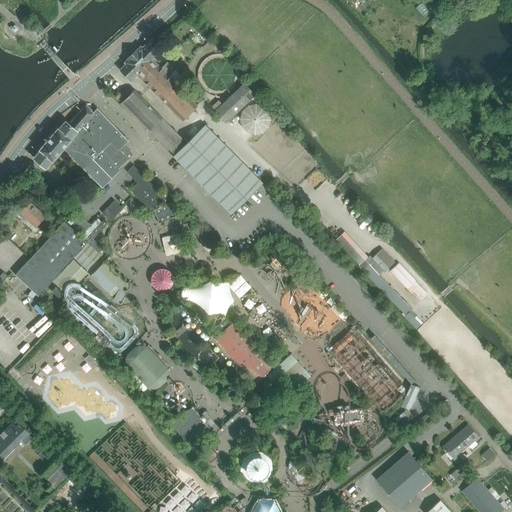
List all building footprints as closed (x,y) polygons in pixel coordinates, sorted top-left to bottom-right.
[(198,106),(169,76),(175,70),(167,62),(161,68),(158,65),(158,64),(154,60),(160,54),(149,43),(142,49),(141,47),(137,51),(133,55),(190,114),(198,106)] [(228,49),(222,43),(218,47),(224,53),(228,49)] [(190,114),(133,55),(129,59),(125,63),(127,64),(121,70),(131,80),(137,74),(182,121),(190,114)] [(226,123),(254,97),(255,95),(244,84),(215,111),(226,123)] [(134,90),(122,102),(150,130),(170,150),(182,138),(141,97),(134,90)] [(40,150),(33,158),(34,158),(39,163),(46,169),(51,163),(53,161),(64,148),(83,168),(102,188),(120,170),(118,169),(133,154),(124,145),(127,142),(125,141),(121,142),(117,139),(119,134),(118,133),(119,132),(110,123),(102,115),(97,109),(93,113),(86,105),(85,106),(69,124),(65,121),(59,129),(58,128),(50,137),(46,142),(41,148),(39,150),(40,150)] [(182,138),(170,150),(174,155),(173,157),(230,214),(231,215),(263,183),(256,176),(205,126),(187,144),(182,138)] [(165,199),(144,177),(133,166),(128,172),(133,177),(138,183),(131,190),(152,211),(159,204),(162,201),(165,199)] [(29,201),(19,212),(33,224),(42,232),(51,221),(32,204),(29,201)] [(111,221),(123,209),(114,201),(102,213),(111,221)] [(90,225),(80,216),(80,215),(75,221),(71,218),(68,222),(82,235),(89,227),(91,225),(90,225)] [(215,243),(191,218),(185,224),(205,244),(207,242),(211,247),(215,243)] [(103,249),(94,239),(108,224),(103,220),(93,231),(89,227),(82,235),(81,236),(87,242),(74,257),(87,270),(101,255),(99,253),(103,249)] [(43,291),(74,257),(87,242),(81,236),(70,227),(64,221),(30,259),(16,275),(38,296),(39,295),(42,298),(46,294),(43,291)] [(368,258),(352,240),(343,248),(359,266),(368,258)] [(382,249),(372,258),(372,259),(383,271),(384,272),(395,262),(382,249)] [(383,271),(372,259),(372,258),(370,256),(368,258),(359,266),(358,266),(362,271),(368,264),(379,275),(383,271)] [(68,295),(85,277),(88,274),(73,260),(62,272),(53,281),(68,295)] [(128,284),(102,261),(89,276),(113,299),(113,300),(121,304),(122,303),(121,302),(126,292),(127,292),(128,292),(128,291),(127,290),(126,290),(128,284)] [(412,310),(379,275),(368,264),(362,271),(375,285),(402,312),(401,314),(416,329),(422,323),(411,311),(412,310)] [(428,294),(415,280),(399,264),(392,270),(409,287),(422,300),(428,294)] [(186,289),(182,293),(182,299),(195,304),(201,307),(204,310),(207,313),(210,314),(213,314),(216,313),(218,314),(221,314),(223,316),(226,316),(227,311),(229,307),(231,303),(234,301),(234,299),(231,295),(230,290),(230,287),(230,283),(224,283),(220,282),(216,281),(212,280),(205,284),(198,286),(195,288),(190,289),(186,289)] [(64,295),(56,287),(52,291),(60,299),(64,295)] [(275,366),(261,351),(235,321),(234,321),(215,338),(246,373),(249,376),(255,383),(275,366)] [(169,369),(147,347),(140,345),(135,347),(128,354),(125,358),(127,367),(147,390),(152,391),(159,389),(167,382),(169,376),(169,369)] [(234,396),(236,392),(229,388),(227,392),(234,396)] [(211,430),(193,408),(194,407),(193,406),(192,407),(191,408),(176,421),(172,423),(193,448),(197,445),(212,432),(213,431),(212,430),(211,430)] [(0,457),(19,438),(24,443),(31,436),(18,422),(14,426),(12,423),(4,432),(5,433),(3,436),(1,435),(0,435),(0,457)] [(477,444),(474,440),(478,437),(468,425),(443,447),(453,458),(468,445),(472,449),(477,444)] [(487,461),(495,454),(489,448),(482,455),(487,461)] [(400,507),(432,479),(408,452),(376,480),(400,507)] [(459,475),(455,470),(451,474),(455,479),(459,475)] [(499,511),(504,509),(483,484),(477,478),(462,492),(479,511),(499,511)] [(282,511),(275,499),(258,499),(251,511),(282,511)] [(450,511),(440,500),(426,511),(450,511)]
